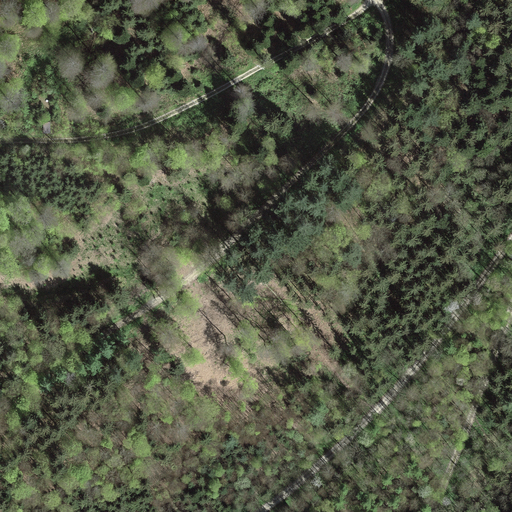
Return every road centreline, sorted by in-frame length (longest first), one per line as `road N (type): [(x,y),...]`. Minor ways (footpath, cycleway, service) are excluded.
road 1 (track): [(0,395),(183,284),(352,126),(384,75),(390,39),(380,5)]
road 2 (track): [(0,143),(138,130),(380,5)]
road 3 (track): [(511,242),(389,400),(258,511)]
road 4 (track): [(430,511),(511,306)]
